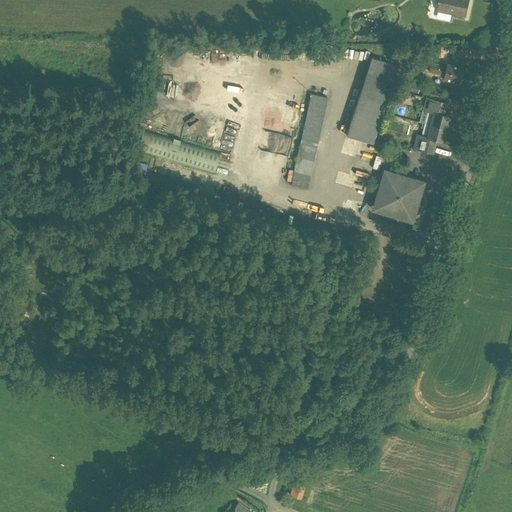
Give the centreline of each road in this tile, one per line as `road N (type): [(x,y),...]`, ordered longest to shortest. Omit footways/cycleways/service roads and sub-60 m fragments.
road 1 (unclassified): [(145,511),(179,492),(354,435),(400,369),(443,247)]
road 2 (residential): [(443,247),(500,58),(503,0)]
